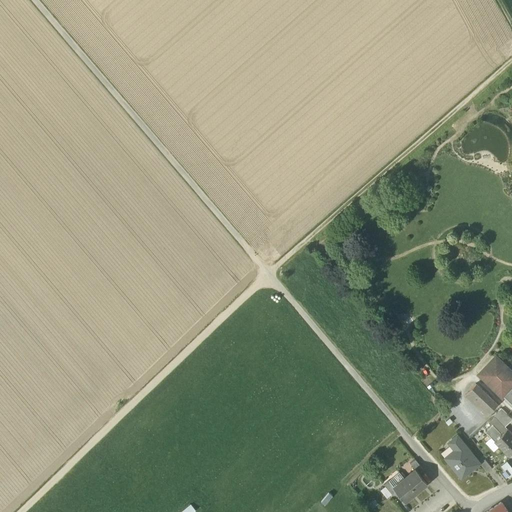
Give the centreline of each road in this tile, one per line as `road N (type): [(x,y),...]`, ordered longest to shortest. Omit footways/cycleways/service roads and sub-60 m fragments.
road 1 (track): [(269,273),(34,0)]
road 2 (track): [(269,273),(34,511)]
road 3 (track): [(511,60),(269,273)]
road 4 (track): [(411,441),(269,273)]
